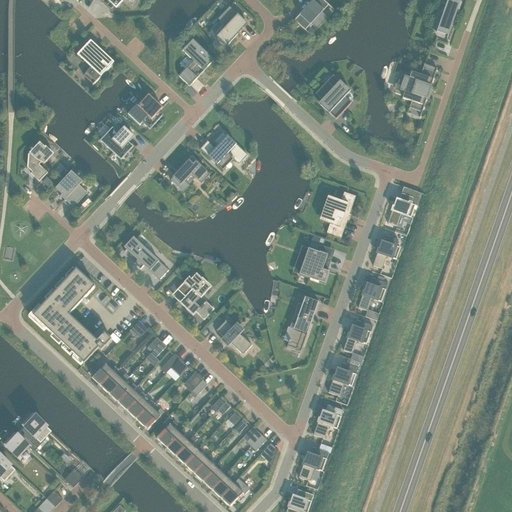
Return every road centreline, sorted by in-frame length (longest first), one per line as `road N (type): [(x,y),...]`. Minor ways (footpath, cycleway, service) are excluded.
road 1 (unclassified): [(213,511),(4,316),(78,237)]
road 2 (primary): [(399,511),(511,190)]
road 3 (residential): [(295,436),(78,237)]
road 4 (unclassified): [(388,170),(295,436)]
road 5 (residential): [(388,170),(416,180),(467,31)]
road 6 (unclassified): [(243,61),(339,150),(388,170)]
road 7 (unclassified): [(78,237),(193,114)]
road 8 (residential): [(193,114),(76,5)]
